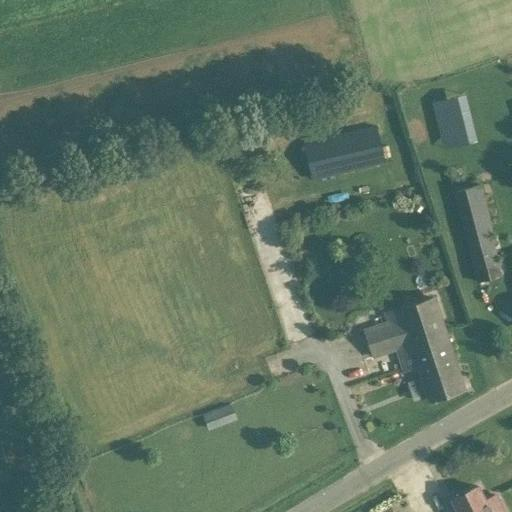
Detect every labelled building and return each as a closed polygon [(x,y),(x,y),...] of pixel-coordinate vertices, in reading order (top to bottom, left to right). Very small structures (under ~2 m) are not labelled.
[(465,91),(438,97),(447,136),(474,130),(465,91)] [(376,125),(367,127),(365,118),(356,120),(358,129),(321,138),(330,176),(385,163),(376,125)] [(489,223),(491,223),(480,184),(453,191),(477,282),(503,275),(489,223)] [(466,389),(436,295),(383,312),(385,320),(363,328),(373,359),(396,351),(403,372),(416,368),(427,402),(466,389)] [(353,382),(376,372),(367,348),(343,357),(353,382)] [(226,423),(221,407),(204,413),(210,429),(226,423)] [(40,428),(30,431),(33,440),(43,436),(40,428)] [(453,498),(459,511),(494,511),(488,499),(485,500),(478,486),(453,498)]
